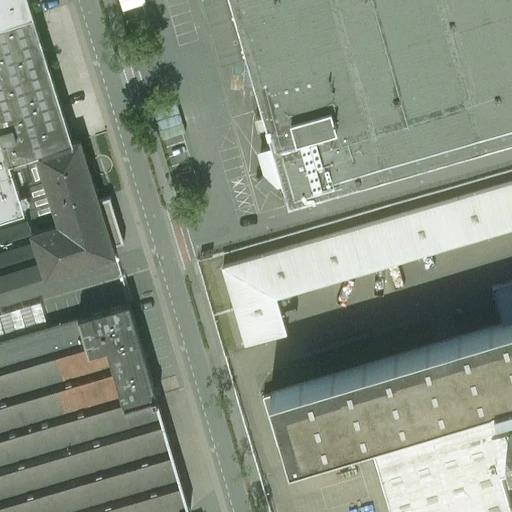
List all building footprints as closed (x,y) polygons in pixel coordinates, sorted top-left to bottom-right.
[(0,0),(0,27),(33,17),(27,0),(0,0)] [(511,0),(230,0),(241,38),(234,40),(233,57),(258,58),(255,90),(289,207),(511,143),(511,0)] [(0,290),(113,256),(110,246),(117,242),(118,234),(113,227),(105,228),(78,140),(71,143),(33,17),(0,27),(0,290)] [(511,181),(223,266),(234,305),(276,293),(277,295),(511,226),(511,181)] [(511,281),(492,287),(503,324),(511,321),(511,281)] [(276,293),(234,305),(245,343),(287,331),(277,295),(276,293)] [(0,339),(0,511),(183,511),(189,510),(129,302),(0,339)] [(0,322),(43,313),(41,304),(0,312),(0,322)] [(511,321),(503,324),(270,393),(270,394),(263,396),(277,445),(285,442),(291,461),(371,437),(393,511),(511,511),(511,504),(501,470),(510,467),(506,454),(511,452),(511,396),(511,394),(511,393),(511,321)]
